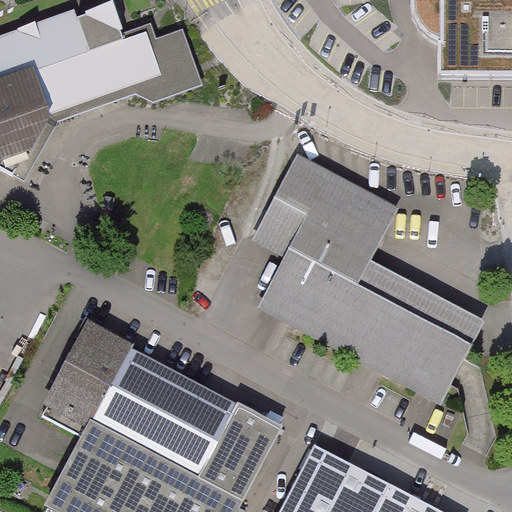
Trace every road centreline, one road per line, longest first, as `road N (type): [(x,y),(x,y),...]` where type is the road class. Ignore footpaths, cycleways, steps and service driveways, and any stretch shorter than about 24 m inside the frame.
road 1 (residential): [(511,484),(0,226)]
road 2 (residential): [(230,0),(291,78),(328,106),(378,132),(511,157)]
